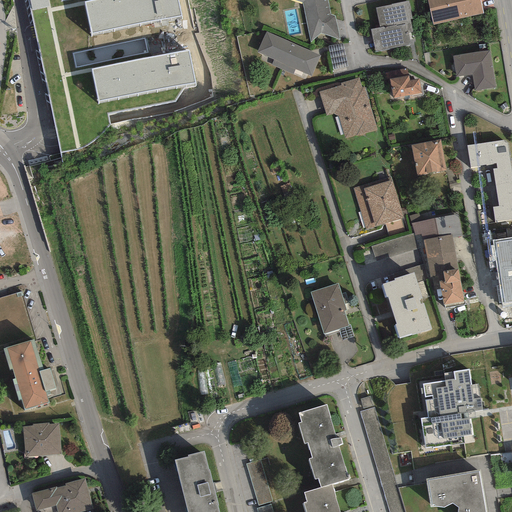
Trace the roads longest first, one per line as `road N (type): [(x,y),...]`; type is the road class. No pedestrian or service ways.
road 1 (residential): [(123,511),(18,178),(0,149)]
road 2 (residential): [(341,379),(220,418),(236,511)]
road 3 (residential): [(511,336),(341,379)]
road 4 (residential): [(375,511),(341,379)]
